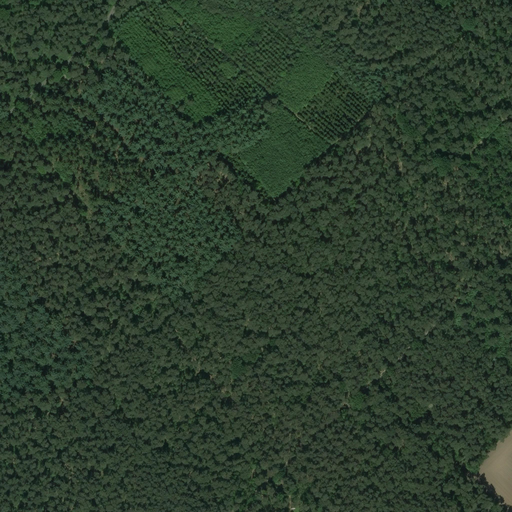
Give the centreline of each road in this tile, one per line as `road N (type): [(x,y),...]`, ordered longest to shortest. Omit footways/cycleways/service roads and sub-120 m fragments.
road 1 (track): [(464,25),(225,258),(96,373),(16,431)]
road 2 (track): [(97,511),(511,116)]
road 3 (track): [(511,252),(234,511)]
road 4 (track): [(143,0),(102,26),(269,214)]
road 5 (track): [(2,113),(170,305)]
road 6 (track): [(60,67),(225,258)]
road 7 (track): [(163,0),(328,154)]
road 8 (unclassified): [(0,116),(102,26),(118,0)]
road 9 (track): [(0,257),(96,373)]
road 10 (track): [(278,0),(398,87)]
road 11 (track): [(0,409),(75,511)]
